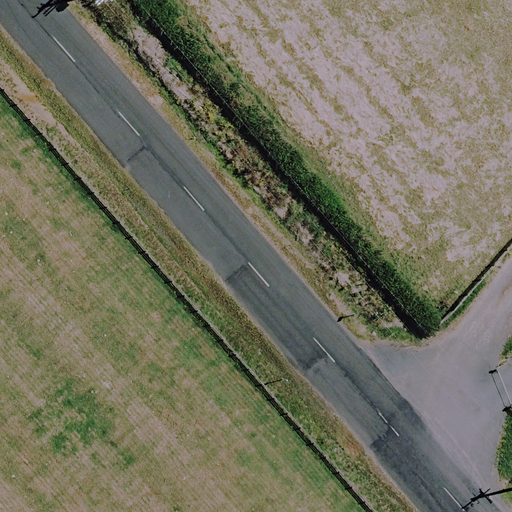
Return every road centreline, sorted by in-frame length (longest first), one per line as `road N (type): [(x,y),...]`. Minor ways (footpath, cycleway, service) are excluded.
road 1 (unclassified): [(464,511),(19,0)]
road 2 (track): [(511,326),(416,456)]
